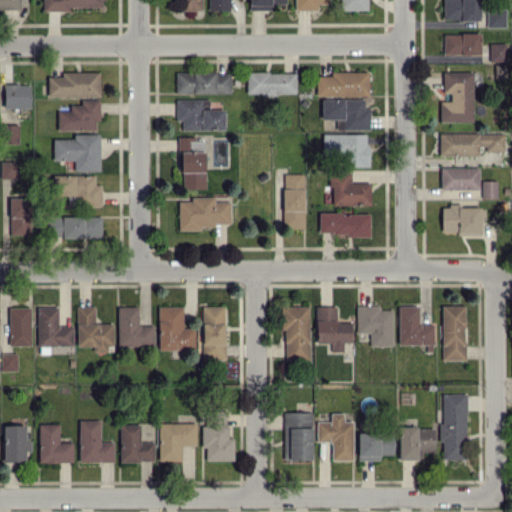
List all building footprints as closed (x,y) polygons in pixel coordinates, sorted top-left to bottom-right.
[(441,0),(442,20),(478,19),(477,0),(441,0)] [(504,8),(485,9),(486,27),(505,27),(504,8)] [(479,33),(442,33),(442,54),(479,54),(479,33)] [(488,43),(488,61),(505,61),(505,43),(488,43)] [(472,121),(471,71),(442,72),(442,93),(450,92),(450,101),(438,101),(438,122),(472,121)] [(503,133),(438,132),(438,155),(477,155),(477,146),(485,146),(485,150),(502,151),(503,133)] [(477,167),(439,167),(440,190),(478,189),(477,167)] [(495,180),(480,180),(480,198),(496,198),(495,180)] [(480,206),(440,206),(439,230),(455,230),(455,234),(480,234),(480,206)] [(440,305),(441,360),(464,359),(463,305),(440,305)] [(440,393),(440,442),(441,442),(440,459),(464,459),(465,394),(440,393)]
